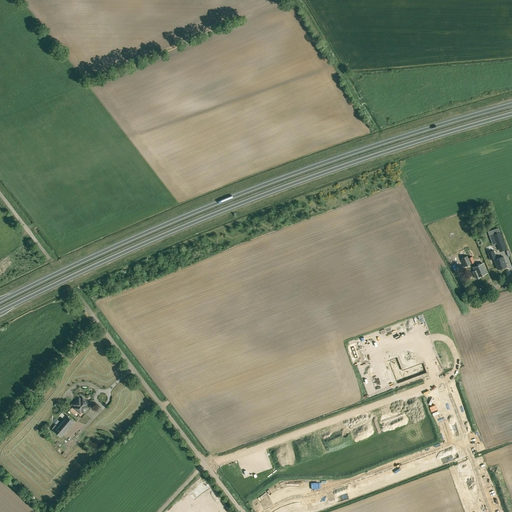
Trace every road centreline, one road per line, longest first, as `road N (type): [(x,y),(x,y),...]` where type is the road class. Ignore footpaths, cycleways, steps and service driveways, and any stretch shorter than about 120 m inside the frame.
road 1 (trunk): [(0,312),(235,205),(511,113)]
road 2 (trunk): [(511,103),(231,198),(0,301)]
road 3 (unclassified): [(242,511),(76,293)]
